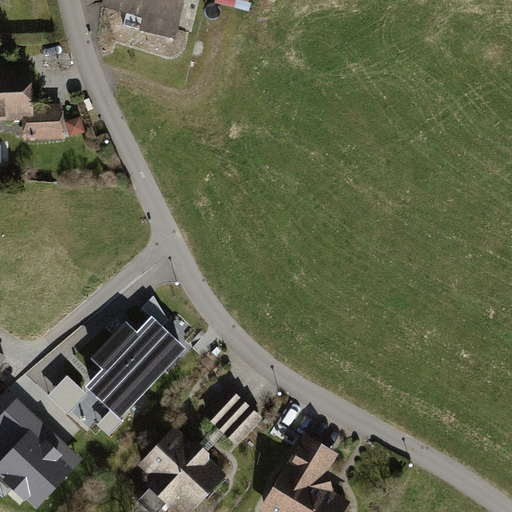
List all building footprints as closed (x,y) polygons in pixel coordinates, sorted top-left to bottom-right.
[(189,0),(111,0),(108,12),(148,22),(145,36),(179,44),(189,0)] [(216,0),(216,1),(248,9),(250,0),(216,0)] [(37,74),(0,75),(0,129),(23,129),(24,147),(68,145),(67,117),(38,118),(37,74)] [(185,351),(151,320),(138,334),(126,323),(90,361),(101,371),(84,388),(120,421),(185,351)] [(263,419),(233,392),(208,419),(237,446),(263,419)] [(82,459),(16,399),(0,416),(0,458),(3,461),(0,464),(0,476),(4,480),(2,483),(24,503),(26,500),(37,509),(82,459)] [(217,461),(178,430),(143,473),(154,481),(155,492),(173,511),(186,511),(187,511),(202,511),(230,481),(213,469),(217,461)] [(308,439),(266,511),(351,511),(355,507),(339,498),(332,478),(342,459),(308,439)]
